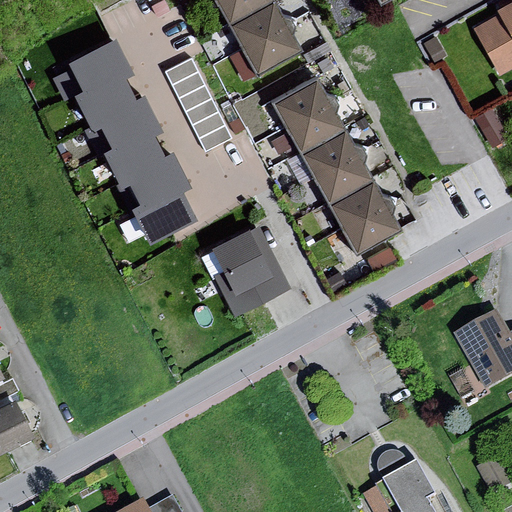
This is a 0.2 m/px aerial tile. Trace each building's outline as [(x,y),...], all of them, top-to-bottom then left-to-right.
[(271,3),(269,0),(211,0),(226,26),(271,3)] [(496,17),(472,31),(498,79),(511,70),(511,2),(494,13),(496,17)] [(298,53),(271,3),(226,26),(253,77),(298,53)] [(116,38),(69,62),(83,90),(75,94),(93,130),(101,126),(112,147),(104,151),(122,187),(130,183),(140,203),(131,207),(150,244),(198,220),(184,191),(191,187),(173,151),(165,155),(155,136),(163,132),(145,95),(137,99),(126,77),(134,73),(116,38)] [(343,129),(316,78),(271,102),(298,153),(343,129)] [(511,147),(491,111),(475,119),(495,156),(511,147)] [(370,180),(343,129),(298,153),(325,204),(370,180)] [(397,231),(370,180),(325,204),(352,255),(397,231)] [(291,293),(259,228),(248,233),(247,230),(209,248),(222,275),(214,279),(234,320),(291,293)] [(498,314),(454,337),(483,391),(511,375),(511,336),(510,338),(498,314)] [(0,453),(29,437),(9,401),(0,405),(0,453)] [(443,511),(416,464),(409,468),(404,460),(396,454),(386,454),(380,460),(377,468),(384,483),(382,484),(397,511),(443,511)] [(387,511),(376,491),(362,499),(369,511),(387,511)] [(148,511),(143,502),(124,511),(179,511),(173,499),(149,511),(148,511)]
